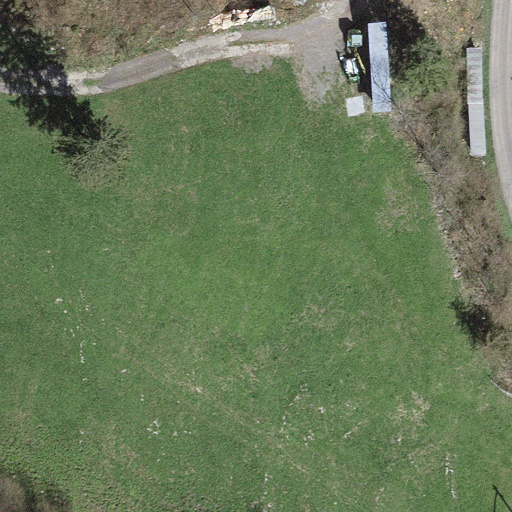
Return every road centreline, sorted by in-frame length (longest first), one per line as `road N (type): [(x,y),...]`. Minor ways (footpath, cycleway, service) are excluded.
road 1 (track): [(0,81),(106,79),(306,22),(346,0)]
road 2 (track): [(508,0),(504,98),(511,164)]
